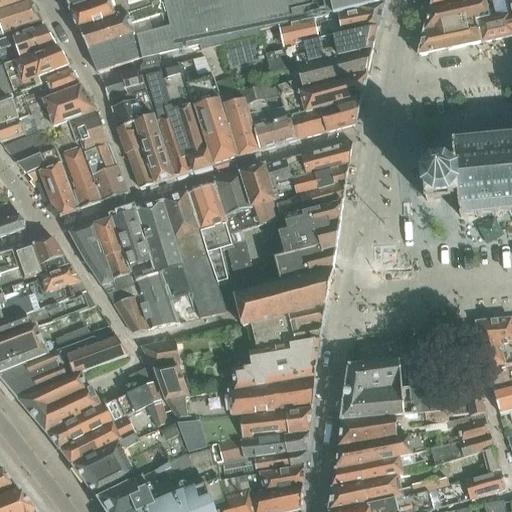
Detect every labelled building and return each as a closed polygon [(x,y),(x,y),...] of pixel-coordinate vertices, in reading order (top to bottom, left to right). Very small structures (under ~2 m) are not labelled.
[(0,0),(0,14),(32,4),(29,0),(0,0)] [(66,0),(72,11),(106,0),(66,0)] [(80,31),(117,19),(145,10),(163,4),(162,0),(106,0),(72,11),(80,31)] [(163,0),(170,27),(176,52),(182,51),(170,4),(175,3),(174,0),(163,0)] [(174,0),(175,3),(170,4),(182,51),(188,49),(200,47),(201,50),(202,51),(202,52),(204,51),(260,36),(259,32),(279,27),(334,16),(383,6),(384,0),(174,0)] [(472,0),(431,11),(425,31),(425,32),(477,22),(498,17),(495,1),(497,0),(472,0)] [(433,0),(432,4),(431,11),(472,0),(433,0)] [(511,36),(511,0),(497,0),(495,1),(498,17),(477,22),(482,43),(482,44),(511,36)] [(32,4),(0,14),(0,36),(17,31),(35,25),(41,23),(32,4)] [(163,4),(145,10),(117,19),(80,31),(88,50),(133,37),(133,36),(135,36),(132,24),(166,14),(163,4)] [(334,16),(279,27),(283,49),(305,44),(378,30),(383,6),(334,16)] [(477,22),(425,32),(419,56),(482,43),(477,22)] [(22,61),(56,48),(43,27),(38,29),(14,37),(13,37),(0,41),(0,47),(2,52),(16,46),(22,61)] [(283,49),(266,53),(272,78),(299,71),(373,52),(378,30),(305,44),(283,49)] [(137,36),(144,60),(155,57),(149,33),(137,36)] [(98,74),(140,60),(133,37),(88,50),(98,74)] [(16,63),(7,66),(17,94),(18,99),(24,97),(22,93),(41,86),(38,78),(68,67),(56,48),(22,61),(16,63)] [(373,52),(299,71),(302,80),(279,87),(280,89),(265,92),(264,87),(244,93),(246,100),(244,101),(244,103),(246,110),(300,94),(368,75),(373,52)] [(7,55),(0,57),(0,60),(2,66),(10,63),(7,55)] [(205,58),(194,61),(199,76),(211,73),(205,58)] [(184,87),(177,65),(140,74),(145,91),(173,179),(210,168),(184,87)] [(0,98),(1,99),(1,100),(17,94),(7,66),(0,69),(0,98)] [(38,93),(25,98),(29,108),(44,102),(82,88),(70,70),(64,72),(49,78),(51,83),(37,89),(38,93)] [(113,109),(127,105),(136,102),(133,95),(145,91),(140,74),(104,84),(113,109)] [(363,98),(368,75),(300,94),(306,115),(363,98)] [(189,85),(184,87),(210,168),(238,159),(220,100),(219,97),(215,84),(213,77),(201,81),(192,84),(189,85)] [(232,79),(216,84),(221,100),(233,96),(237,95),(232,79)] [(44,102),(29,108),(32,115),(39,135),(54,129),(61,126),(61,127),(69,124),(98,113),(89,100),(82,88),(44,102)] [(136,102),(127,105),(133,123),(155,185),(173,179),(145,91),(133,95),(136,102)] [(246,110),(259,153),(305,140),(299,117),(306,115),(300,94),(246,110)] [(221,100),(220,100),(238,159),(259,153),(246,110),(244,103),(235,106),(233,96),(221,100)] [(0,106),(0,128),(20,121),(31,117),(30,115),(24,99),(24,97),(0,106)] [(357,125),(363,99),(363,98),(306,115),(313,138),(357,125)] [(119,127),(133,123),(127,105),(113,109),(119,127)] [(81,144),(85,155),(110,147),(98,113),(69,124),(75,137),(79,135),(83,144),(81,144)] [(305,140),(313,138),(306,115),(299,117),(305,140)] [(0,128),(0,142),(1,144),(25,136),(20,121),(0,128)] [(141,189),(155,185),(133,123),(119,127),(141,189)] [(56,151),(78,211),(102,203),(85,155),(81,144),(83,144),(79,135),(75,137),(69,124),(61,127),(66,139),(44,148),(46,154),(56,151)] [(40,156),(46,154),(44,148),(43,148),(38,135),(11,145),(5,148),(19,165),(40,156)] [(511,137),(508,137),(505,137),(505,138),(491,139),(491,138),(488,139),(474,141),(474,140),(470,140),(470,141),(453,143),(455,163),(450,163),(446,163),(447,164),(446,164),(436,165),(436,164),(432,165),(423,166),(424,175),(424,178),(425,178),(425,179),(426,189),(425,189),(426,193),(427,202),(441,200),(450,199),(459,198),(461,218),(478,217),(482,217),(481,216),(495,215),(495,216),(499,215),(511,213),(511,137)] [(293,182),(296,181),(350,165),(353,143),(291,161),(287,162),(293,182)] [(85,155),(102,203),(128,194),(110,147),(85,155)] [(33,181),(30,183),(35,188),(44,180),(52,203),(62,214),(63,216),(78,211),(56,151),(46,154),(40,156),(45,168),(28,175),(33,181)] [(19,165),(27,175),(28,175),(45,168),(40,156),(19,165)] [(296,181),(293,182),(287,162),(264,169),(277,208),(283,207),(282,204),(301,198),(296,181)] [(347,184),(350,165),(296,181),(301,198),(347,184)] [(240,177),(256,227),(280,220),(277,208),(264,169),(240,177)] [(240,177),(215,185),(232,235),(256,227),(240,177)] [(347,184),(301,198),(282,204),(283,207),(277,208),(280,220),(285,218),(286,222),(344,203),(347,184)] [(212,186),(188,194),(219,286),(232,283),(223,251),(235,248),(232,235),(215,185),(212,186)] [(188,194),(164,202),(183,263),(193,294),(202,319),(229,313),(219,286),(188,194)] [(10,202),(0,205),(0,221),(19,215),(10,202)] [(162,203),(137,211),(154,261),(158,275),(162,273),(167,288),(169,287),(173,301),(193,294),(183,263),(164,202),(162,203)] [(338,242),(339,235),(340,234),(338,234),(339,231),(340,231),(342,220),(344,203),(286,222),(288,232),(279,234),(285,256),(274,259),(281,284),(334,270),(338,250),(336,250),(338,244),(339,245),(339,242),(338,242)] [(135,212),(113,220),(139,297),(150,331),(182,324),(173,301),(169,287),(167,288),(162,273),(158,275),(154,261),(137,211),(135,212)] [(19,215),(0,221),(0,238),(26,230),(25,222),(19,215)] [(113,220),(95,226),(113,281),(117,292),(108,295),(115,306),(133,334),(150,331),(139,297),(113,220)] [(94,226),(70,234),(80,252),(86,262),(108,295),(117,292),(113,281),(95,226),(94,226)] [(54,239),(34,246),(44,274),(66,267),(66,266),(70,265),(65,258),(54,239)] [(236,241),(237,248),(247,246),(245,239),(236,241)] [(44,274),(34,246),(33,245),(15,252),(22,271),(22,272),(24,271),(27,279),(44,274)] [(15,252),(0,255),(0,277),(22,271),(15,252)] [(72,269),(42,278),(42,279),(45,287),(47,294),(81,283),(79,279),(72,268),(72,269)] [(28,283),(27,279),(24,271),(22,272),(22,271),(0,277),(0,292),(24,284),(28,283)] [(327,304),(334,272),(237,297),(244,328),(252,326),(252,324),(327,304)] [(247,274),(250,283),(256,282),(253,273),(247,274)] [(247,274),(244,275),(241,276),(244,285),(250,283),(247,274)] [(244,285),(241,276),(235,277),(237,286),(244,285)] [(27,300),(0,309),(0,326),(88,294),(81,283),(47,294),(45,287),(41,289),(38,280),(38,279),(28,283),(24,284),(28,291),(24,293),(27,300)] [(24,284),(0,292),(0,309),(27,300),(24,293),(28,291),(24,284)] [(96,307),(88,294),(0,326),(0,341),(9,339),(37,329),(57,323),(92,309),(96,307)] [(258,351),(320,342),(327,304),(252,324),(252,326),(258,351)] [(483,353),(488,368),(511,363),(511,320),(477,324),(482,349),(483,353)] [(37,329),(9,339),(0,341),(0,376),(49,357),(45,346),(37,329)] [(90,335),(87,329),(56,341),(59,348),(90,335)] [(0,376),(19,401),(82,375),(129,357),(118,339),(113,340),(98,346),(96,339),(59,354),(49,357),(0,376)] [(156,372),(179,368),(182,367),(176,341),(142,348),(156,372)] [(258,351),(258,352),(256,353),(252,354),(254,369),(235,372),(234,374),(237,391),(315,377),(316,377),(316,376),(315,376),(317,366),(317,364),(318,357),(319,355),(318,355),(320,342),(258,351)] [(344,421),(344,423),(396,417),(404,417),(426,415),(428,428),(442,425),(449,423),(449,417),(453,417),(450,390),(450,386),(446,386),(445,386),(430,388),(428,388),(421,389),(421,388),(419,389),(412,390),(412,389),(410,389),(410,390),(402,390),(399,362),(352,368),(350,387),(349,387),(346,403),(347,404),(344,421)] [(511,363),(488,368),(494,391),(495,390),(511,386),(511,363)] [(156,372),(167,402),(190,398),(179,368),(156,372)] [(147,369),(142,371),(148,387),(154,384),(147,369)] [(142,371),(136,374),(142,389),(148,387),(142,371)] [(137,392),(142,389),(136,374),(130,377),(137,392)] [(103,408),(94,389),(90,391),(82,375),(19,401),(21,403),(21,402),(46,432),(49,436),(103,408)] [(198,418),(199,421),(199,423),(217,420),(312,407),(315,377),(237,391),(226,393),(190,398),(167,402),(170,406),(177,405),(181,409),(187,408),(189,419),(198,418)] [(480,381),(466,383),(467,389),(471,415),(472,418),(485,414),(487,414),(483,397),(480,381)] [(142,389),(137,392),(131,394),(103,408),(49,436),(61,451),(62,452),(63,452),(140,413),(152,407),(161,403),(162,402),(155,384),(154,384),(148,387),(142,389)] [(511,386),(495,390),(502,414),(510,412),(511,411),(511,386)] [(467,389),(450,390),(453,417),(471,415),(467,389)] [(74,468),(137,434),(137,436),(139,440),(170,429),(161,403),(152,407),(140,413),(63,452),(70,461),(69,461),(70,462),(73,465),(73,466),(74,467),(74,468)] [(177,405),(170,406),(171,408),(179,420),(189,419),(187,408),(181,409),(177,405)] [(312,407),(217,420),(199,423),(199,421),(176,424),(176,426),(188,455),(188,457),(212,451),(213,451),(213,448),(242,442),(242,443),(243,441),(310,433),(312,409),(312,408),(312,407)] [(449,423),(442,425),(444,431),(458,428),(487,421),(485,414),(472,418),(449,423)] [(342,441),(341,449),(347,448),(429,434),(428,428),(426,415),(404,417),(396,417),(344,423),(342,441)] [(448,438),(441,439),(443,448),(492,436),(487,421),(458,428),(460,438),(449,440),(448,438)] [(135,481),(187,456),(188,455),(176,426),(170,429),(139,440),(137,436),(137,434),(74,468),(98,500),(126,486),(135,481)] [(255,458),(308,452),(307,452),(308,451),(309,435),(309,434),(310,434),(310,433),(243,441),(242,443),(242,442),(213,448),(213,451),(217,466),(222,465),(233,463),(245,460),(255,458)] [(337,470),(337,471),(400,459),(413,456),(413,455),(427,453),(424,436),(347,449),(340,450),(340,451),(341,452),(340,456),(339,456),(339,457),(340,458),(338,470),(337,470)] [(443,448),(432,451),(437,467),(450,463),(484,453),(496,449),(492,436),(443,448)] [(496,449),(484,453),(490,475),(501,471),(496,451),(496,449)] [(187,456),(164,467),(135,481),(126,486),(98,500),(106,511),(216,511),(214,507),(226,503),(222,482),(219,466),(217,466),(216,466),(212,451),(188,457),(187,456)] [(258,475),(306,468),(308,452),(255,458),(245,460),(233,463),(222,465),(225,482),(247,478),(258,476),(258,475)] [(334,489),(334,491),(399,477),(428,471),(426,462),(410,465),(410,467),(403,468),(400,459),(337,471),(337,472),(335,489),(334,489)] [(306,468),(258,475),(258,476),(247,478),(252,497),(304,485),(306,469),(306,468)] [(490,475),(466,481),(472,501),(506,491),(501,471),(490,475)] [(0,511),(29,511),(15,493),(15,492),(15,491),(14,491),(13,491),(0,472),(0,511)] [(334,491),(330,511),(344,511),(398,500),(404,499),(411,497),(410,493),(414,492),(413,488),(403,491),(399,477),(334,491)] [(222,482),(226,503),(214,507),(216,511),(254,511),(252,497),(247,478),(225,482),(223,482),(222,482)] [(448,479),(436,482),(438,490),(450,486),(448,479)] [(414,492),(410,493),(411,497),(416,496),(438,490),(436,482),(436,480),(413,486),(413,488),(414,492)] [(304,485),(252,497),(254,511),(292,511),(301,510),(302,510),(302,508),(301,507),(303,489),(304,489),(304,486),(304,485)] [(431,511),(426,511),(423,511),(422,507),(419,508),(416,496),(411,497),(404,499),(398,500),(344,511),(431,511)]
